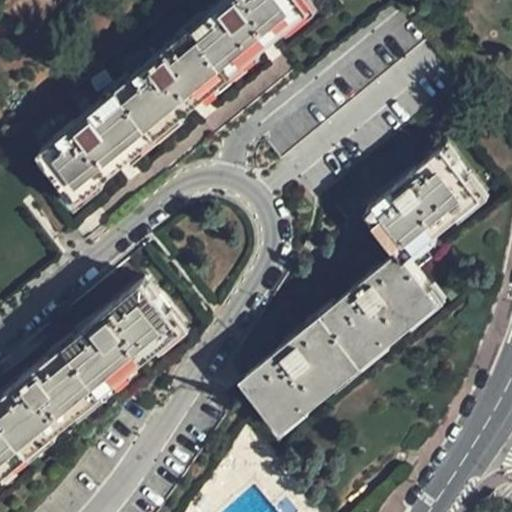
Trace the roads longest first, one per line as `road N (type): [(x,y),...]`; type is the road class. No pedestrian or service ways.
road 1 (residential): [(0,334),(185,181),(217,174),(258,196),(268,234),(259,276),(97,511)]
road 2 (secondary): [(511,374),(428,511)]
